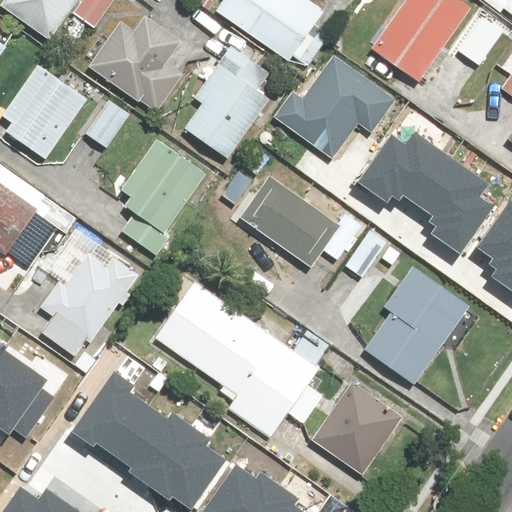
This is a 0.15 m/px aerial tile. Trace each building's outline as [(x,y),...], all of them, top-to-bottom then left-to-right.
[(77,0),(7,0),(5,4),(51,37),(77,0)] [(117,0),(82,0),(73,14),(97,30),(117,0)] [(312,0),(223,0),(218,7),(292,61),(328,11),(312,0)] [(477,7),(466,0),(405,0),(373,46),(425,82),(477,7)] [(124,17),(92,63),(158,109),(186,71),(171,61),(187,39),(148,12),(137,27),(124,17)] [(504,34),(482,18),(458,49),(481,66),(504,34)] [(232,156),(273,97),(261,89),(275,69),(235,41),(197,95),(205,101),(188,125),(232,156)] [(293,86),(274,112),(333,155),(360,118),(372,127),(396,94),(333,48),(302,91),(293,86)] [(51,157),(92,94),(42,61),(7,114),(17,120),(10,130),(51,157)] [(511,72),(502,87),(511,94),(511,72)] [(131,116),(108,100),(87,131),(110,147),(131,116)] [(391,123),(352,180),(388,205),(394,197),(403,204),(408,196),(430,212),(427,216),(436,222),(432,228),(463,250),(475,234),(501,252),(497,258),(505,263),(498,272),(511,281),(511,194),(509,192),(501,203),(484,191),(492,181),(409,124),(404,132),(391,123)] [(211,171),(160,137),(126,187),(136,194),(129,204),(139,211),(126,231),(160,254),(173,235),(170,233),(211,171)] [(271,175),(243,215),(316,266),(344,225),(271,175)] [(40,206),(0,177),(0,247),(7,253),(40,206)] [(387,241),(369,229),(346,264),(363,276),(387,241)] [(412,258),(392,244),(381,259),(401,274),(412,258)] [(131,290),(143,274),(117,256),(112,263),(93,250),(70,283),(63,278),(44,306),(56,315),(46,330),(85,357),(123,302),(126,304),(134,292),(131,290)] [(396,308),(369,347),(419,382),(474,303),(417,263),(388,303),(396,308)] [(296,349),(198,281),(158,337),(240,393),(230,407),(272,437),(336,346),(311,328),(296,349)] [(8,348),(0,358),(0,422),(22,439),(55,394),(41,384),(47,376),(8,348)] [(318,511),(119,372),(77,432),(190,511),(318,511)] [(353,380),(314,437),(368,473),(406,416),(353,380)] [(25,478),(0,511),(91,511),(92,511),(50,483),(44,491),(25,478)]
